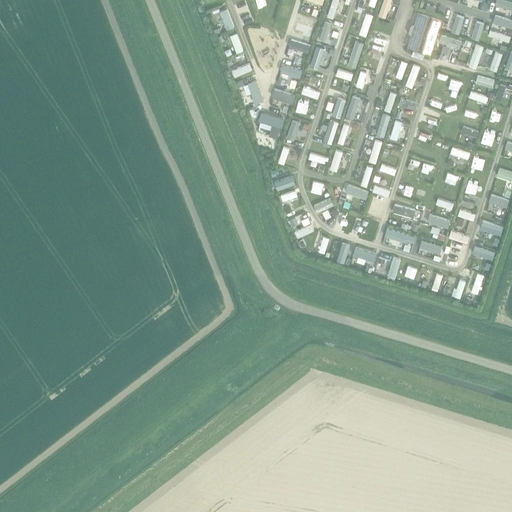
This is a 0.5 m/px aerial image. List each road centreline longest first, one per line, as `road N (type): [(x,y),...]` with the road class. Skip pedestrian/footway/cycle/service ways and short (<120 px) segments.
road 1 (unclassified): [(511,372),(270,292),(149,0)]
road 2 (unknown): [(511,108),(460,267),(376,246)]
road 3 (unknown): [(376,246),(431,74),(425,63),(389,49)]
road 4 (unknown): [(228,0),(264,86),(273,80),(298,0)]
road 5 (unknown): [(389,49),(348,175),(337,181),(300,172)]
road 6 (unknown): [(300,172),(355,0)]
